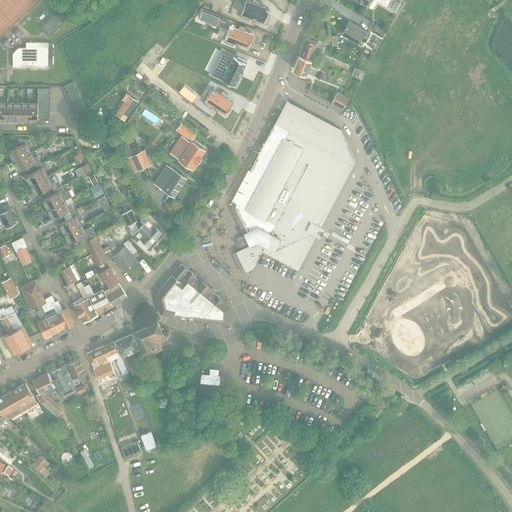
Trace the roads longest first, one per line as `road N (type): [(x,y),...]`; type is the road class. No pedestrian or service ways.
road 1 (tertiary): [(511,504),(412,396),(309,333),(247,307)]
road 2 (tertiary): [(180,250),(239,157),(306,0)]
road 3 (residential): [(85,335),(0,171)]
road 4 (residential): [(124,312),(241,337),(247,307)]
